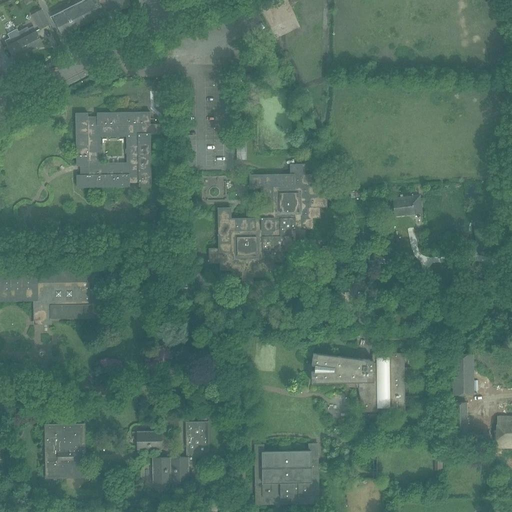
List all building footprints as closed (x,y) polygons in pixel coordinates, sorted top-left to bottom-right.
[(130,7),(128,0),(89,0),(54,18),(62,35),(111,10),(130,7)] [(42,10),(32,15),(40,30),(49,25),(42,10)] [(38,36),(33,26),(29,29),(28,27),(19,31),(17,32),(28,51),(37,47),(37,48),(43,45),(38,36)] [(19,31),(17,29),(8,34),(10,38),(6,41),(6,42),(10,50),(15,59),(20,56),(28,51),(17,32),(19,31)] [(171,83),(158,83),(159,92),(159,97),(159,102),(159,107),(159,108),(172,108),(171,83)] [(91,118),(91,117),(88,117),(88,113),(76,113),(77,188),(130,187),(130,183),(139,183),(139,187),(151,186),(150,112),(97,113),(97,118),(91,118)] [(251,155),(252,140),(243,140),(242,155),(251,155)] [(209,249),(209,264),(220,264),(220,271),(231,271),(231,278),(241,278),(242,285),(253,285),(253,277),(264,277),(264,270),(274,270),(274,262),(285,262),(285,248),(291,248),(292,251),(292,248),(295,248),(295,247),(292,247),(292,241),(306,240),(306,230),(313,229),(313,219),(320,218),(320,208),(327,208),(327,196),(320,196),(320,185),(312,185),(312,175),(305,175),(305,164),(290,164),(290,174),(250,175),(250,188),(251,188),(251,187),(261,187),(262,212),(258,212),(249,212),(249,215),(249,219),(230,220),(230,209),(231,209),(231,208),(218,208),(218,248),(209,249)] [(392,198),(394,216),(421,212),(419,195),(392,198)] [(474,229),(477,250),(488,249),(485,228),(474,229)] [(0,301),(36,301),(36,311),(50,311),(50,319),(103,318),(102,269),(0,270),(0,301)] [(394,316),(397,327),(416,322),(413,312),(394,316)] [(358,360),(313,354),(312,365),(315,365),(314,371),(311,371),(311,382),(354,381),(354,382),(359,382),(359,387),(358,387),(362,412),(379,412),(379,411),(378,411),(378,408),(378,407),(389,407),(389,411),(388,411),(388,412),(407,411),(405,411),(405,397),(407,397),(407,396),(405,396),(405,383),(407,383),(407,382),(405,382),(404,368),(406,368),(404,368),(404,354),(406,354),(406,353),(387,353),(387,354),(388,354),(388,358),(377,358),(377,357),(377,363),(373,363),(373,361),(359,359),(358,360)] [(453,355),(453,395),(473,394),(472,354),(453,355)] [(455,403),(455,416),(455,438),(465,437),(465,403),(455,403)] [(511,418),(496,419),(496,449),(511,449),(511,418)] [(188,424),(188,455),(207,454),(207,424),(188,424)] [(47,426),(47,477),(84,476),(84,426),(47,426)] [(137,431),(137,450),(162,449),(162,431),(137,431)] [(255,445),(255,504),(318,504),(318,444),(316,444),(316,445),(309,445),(309,451),(263,452),(262,446),(255,446),(255,445)] [(443,466),(450,464),(448,452),(441,453),(443,466)] [(152,458),(153,483),(189,482),(189,464),(196,464),(195,457),(152,458)]
